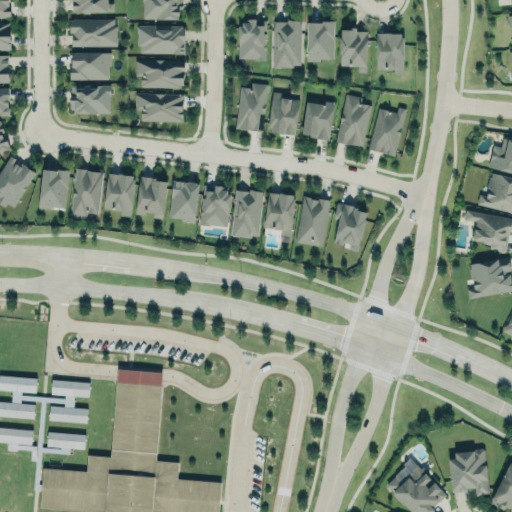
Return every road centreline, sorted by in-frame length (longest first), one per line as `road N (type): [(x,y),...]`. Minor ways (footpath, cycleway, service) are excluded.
road 1 (residential): [(424,192),(204,150),(41,133)]
road 2 (secondary): [(0,282),(164,296),(257,315)]
road 3 (secondary): [(370,314),(174,265)]
road 4 (tertiary): [(424,192),(452,46),(452,0)]
road 5 (secondary): [(174,265),(0,250)]
road 6 (tertiary): [(359,346),(336,420),(329,496)]
road 7 (tertiary): [(329,496),(389,357)]
road 8 (residential): [(204,150),(213,0)]
road 9 (tertiary): [(398,326),(415,274),(424,192)]
road 10 (tertiary): [(424,192),(384,265),(370,314)]
road 11 (secondary): [(389,357),(511,412)]
road 12 (residential): [(41,133),(39,0)]
road 13 (secondary): [(511,374),(398,326)]
